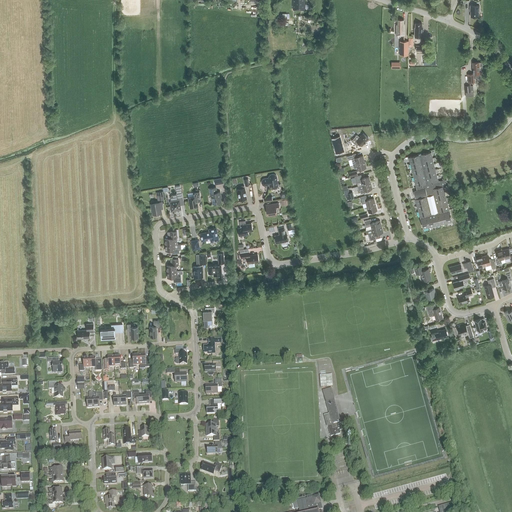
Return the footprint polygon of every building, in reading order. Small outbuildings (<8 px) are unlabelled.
[(313,3),(305,3),(304,0),(292,0),(293,10),(305,10),(305,8),(313,8),(313,3)] [(479,11),(479,6),(470,6),(470,11),(470,17),(478,17),(478,11),(479,11)] [(396,35),(404,35),(404,26),(403,26),(403,20),(397,20),(397,25),(396,25),(396,35)] [(414,28),(414,37),(422,38),(423,28),(422,27),(422,24),(415,24),(415,28),(414,28)] [(400,46),(400,56),(408,56),(408,41),(403,41),(403,46),(400,46)] [(428,41),(422,41),(422,46),(416,46),(416,51),(422,51),(422,52),(428,52),(428,41)] [(480,78),(480,74),(481,74),(481,68),(483,68),(482,62),(472,63),(473,74),(467,74),(467,82),(472,82),(474,82),(474,78),(480,78)] [(352,141),(354,143),(354,144),(357,146),(359,144),(361,146),(368,138),(363,134),(357,140),(355,138),(352,141)] [(331,139),(335,153),(343,151),(340,137),(331,139)] [(431,152),(409,158),(417,191),(415,191),(417,199),(415,199),(423,229),(452,222),(443,186),(441,187),(440,181),(438,181),(431,152)] [(351,159),(353,165),(364,162),(363,156),(357,157),(356,154),(347,156),(348,160),(351,159)] [(366,168),(364,162),(353,165),(354,169),(357,168),(357,170),(366,168)] [(276,188),(278,185),(276,176),(274,174),(272,174),(269,175),(268,178),(263,179),(262,180),(261,183),(262,185),(264,186),(269,185),(270,187),(271,189),(274,189),(276,188)] [(357,187),(362,185),(370,183),(369,177),(362,179),(361,175),(354,177),(356,183),(357,183),(358,186),(357,186),(357,187)] [(370,183),(362,185),(357,187),(358,190),(360,190),(361,194),(365,192),(364,191),(372,189),(370,183)] [(171,202),(170,202),(171,207),(170,207),(171,212),(176,211),(175,211),(181,210),(179,202),(183,202),(182,193),(181,193),(180,186),(175,187),(177,194),(176,194),(176,195),(172,195),(170,197),(171,202)] [(239,200),(247,199),(245,188),(244,188),(244,186),(240,186),(240,189),(237,189),(239,200)] [(211,196),(213,204),(221,203),(220,196),(220,192),(216,192),(215,187),(209,189),(210,196),(211,196)] [(348,189),(343,190),(345,194),(347,194),(348,199),(354,198),(352,192),(349,193),(348,189)] [(200,201),(200,198),(199,192),(193,193),(194,197),(188,198),(190,208),(198,207),(197,201),(200,201)] [(366,203),(367,207),(375,204),(374,198),(367,200),(366,197),(361,198),(362,204),(366,203)] [(161,213),(160,210),(163,209),(162,202),(151,204),(153,215),(161,213)] [(279,209),(278,203),(266,205),(267,211),(266,212),(266,213),(266,214),(267,214),(267,215),(272,214),(272,215),(273,216),(275,216),(276,215),(276,214),(277,213),(276,209),(279,209)] [(375,204),(367,207),(368,213),(377,210),(375,204)] [(366,227),(366,231),(381,227),(380,221),(372,223),(371,219),(364,221),(366,227)] [(248,234),(248,232),(252,231),(251,224),(246,224),(245,221),(239,222),(240,228),(238,228),(239,236),(248,234)] [(288,233),(294,232),(294,229),(293,223),(286,224),(287,230),(288,230),(288,233)] [(276,244),(288,241),(286,233),(285,234),(284,227),(278,228),(279,235),(274,236),(276,244)] [(383,232),(381,227),(366,231),(368,234),(369,240),(376,239),(375,235),(383,232)] [(202,241),(210,240),(211,242),(216,241),(217,241),(218,240),(216,229),(209,230),(209,232),(200,234),(202,241)] [(164,239),(165,245),(174,244),(174,245),(177,245),(176,232),(170,232),(170,239),(164,239)] [(200,249),(198,239),(190,241),(192,251),(200,249)] [(177,245),(174,245),(174,244),(165,245),(165,251),(173,250),(173,254),(179,253),(179,250),(180,250),(181,249),(181,244),(177,245)] [(502,250),(504,259),(510,257),(511,262),(511,261),(511,254),(510,255),(508,249),(502,250)] [(504,259),(502,250),(496,252),(498,258),(495,259),(496,265),(502,263),(501,260),(504,259)] [(248,264),(258,262),(257,253),(257,255),(249,256),(249,252),(240,253),(241,258),(247,258),(248,265),(248,264)] [(217,265),(213,266),(208,266),(208,273),(208,274),(213,273),(214,275),(213,275),(213,276),(221,275),(221,264),(224,263),(223,253),(218,254),(219,264),(217,265)] [(494,260),(490,262),(488,255),(482,257),(485,266),(491,265),(492,269),(496,268),(494,260)] [(485,266),(482,257),(476,258),(479,268),(485,266)] [(167,272),(176,271),(176,265),(178,265),(178,259),(172,260),(172,266),(166,266),(167,272)] [(460,264),(449,267),(451,274),(458,272),(458,273),(462,272),(460,264)] [(421,265),(414,267),(416,274),(421,273),(423,281),(431,279),(428,269),(423,270),(421,265)] [(194,278),(202,277),(202,270),(202,266),(193,267),(194,278)] [(485,278),(484,276),(481,277),(480,270),(476,271),(478,278),(479,278),(479,279),(485,278)] [(181,282),(181,274),(182,274),(182,271),(176,271),(167,272),(167,278),(173,278),(174,283),(181,282)] [(508,281),(511,280),(510,273),(506,274),(508,279),(502,281),(503,285),(501,286),(502,290),(510,288),(508,281)] [(458,277),(459,281),(453,283),(455,289),(464,287),(463,281),(470,279),(468,274),(458,277)] [(492,288),(496,287),(493,279),(487,280),(489,285),(484,286),(487,298),(494,296),(492,288)] [(431,297),(436,295),(434,289),(428,290),(426,288),(420,289),(421,293),(424,291),(426,299),(431,298),(431,297)] [(465,295),(458,297),(460,304),(469,301),(468,296),(472,294),(471,290),(464,292),(465,295)] [(435,304),(426,306),(429,317),(434,315),(436,320),(442,318),(439,307),(436,308),(435,304)] [(211,319),(212,319),(212,313),(214,313),(214,307),(205,308),(205,311),(203,311),(203,319),(204,319),(205,327),(209,326),(209,323),(211,323),(211,319)] [(480,319),(474,321),(476,327),(475,327),(476,331),(477,330),(478,333),(484,332),(484,330),(487,329),(485,321),(481,322),(480,319)] [(153,326),(149,327),(150,337),(157,337),(156,328),(160,327),(160,320),(153,321),(153,326)] [(86,330),(77,331),(78,339),(84,339),(90,339),(89,331),(93,331),(93,324),(86,324),(86,330)] [(131,338),(138,338),(138,327),(130,328),(130,324),(127,324),(127,331),(131,331),(131,338)] [(112,329),(101,330),(101,339),(115,338),(115,332),(123,332),(122,325),(111,325),(112,329)] [(460,325),(456,326),(459,334),(467,332),(469,338),(473,336),(472,333),(471,329),(467,330),(466,326),(461,327),(460,325)] [(432,341),(448,336),(446,329),(438,331),(437,328),(430,330),(432,337),(430,337),(432,341)] [(208,339),(208,346),(204,346),(204,353),(208,353),(208,354),(215,354),(214,344),(222,343),(222,338),(208,339)] [(177,365),(179,364),(179,365),(187,364),(186,353),(184,353),(183,350),(175,350),(175,354),(179,354),(179,358),(176,358),(175,360),(175,363),(177,365)] [(139,355),(139,365),(140,365),(140,369),(145,369),(145,368),(149,367),(149,361),(145,362),(145,354),(139,355)] [(137,367),(137,365),(139,365),(139,355),(133,355),(133,362),(129,362),(129,368),(133,368),(133,367),(137,367)] [(108,356),(108,365),(104,366),(104,371),(108,371),(108,367),(114,367),(114,356),(108,356)] [(121,369),(126,369),(125,363),(120,363),(120,356),(114,356),(114,367),(121,366),(121,369)] [(101,364),(95,365),(95,357),(89,358),(89,368),(95,367),(95,371),(102,371),(101,364)] [(61,373),(61,372),(62,372),(62,368),(62,363),(58,364),(58,362),(54,362),(54,358),(47,359),(48,362),(50,362),(50,367),(52,367),(53,373),(57,373),(58,374),(61,374),(61,373)] [(89,368),(89,358),(83,358),(83,365),(79,365),(79,372),(84,371),(84,368),(89,368)] [(0,371),(5,371),(6,375),(15,375),(14,368),(9,368),(9,363),(8,363),(7,362),(5,362),(4,363),(0,363),(0,371)] [(214,374),(214,372),(216,372),(216,368),(220,368),(220,362),(213,362),(213,365),(204,366),(205,372),(207,372),(207,374),(208,375),(210,376),(212,376),(213,375),(214,374)] [(175,374),(175,382),(187,382),(186,374),(175,374)] [(319,376),(320,388),(332,387),(331,375),(319,376)] [(6,393),(12,392),(11,387),(17,387),(17,379),(1,379),(1,385),(0,385),(0,392),(3,393),(3,394),(6,394),(6,393)] [(222,380),(214,380),(215,385),(205,386),(206,394),(218,393),(217,388),(222,387),(222,380)] [(55,398),(63,397),(63,391),(63,386),(57,387),(56,382),(49,383),(49,389),(54,389),(55,398)] [(322,391),(325,402),(331,425),(327,426),(330,436),(340,433),(339,430),(341,430),(339,423),(340,423),(331,389),(322,391)] [(152,402),(152,397),(152,391),(146,391),(146,395),(142,396),(143,405),(149,404),(149,402),(152,402)] [(133,403),(137,403),(137,405),(143,405),(142,396),(139,396),(139,392),(132,392),(133,403)] [(92,393),(93,398),(92,398),(93,408),(99,407),(99,400),(103,399),(102,393),(96,394),(96,393),(92,393)] [(119,396),(120,406),(126,406),(126,399),(131,399),(130,393),(123,394),(123,396),(119,396)] [(179,405),(187,404),(187,397),(187,393),(179,394),(179,405)] [(0,412),(3,412),(4,413),(7,413),(7,412),(12,412),(12,406),(18,406),(18,398),(2,399),(2,405),(0,404),(0,412)] [(221,399),(214,399),(214,404),(210,405),(210,407),(206,407),(207,414),(218,413),(217,405),(221,404),(221,399)] [(56,416),(60,416),(60,415),(65,415),(65,405),(62,405),(62,402),(57,403),(53,403),(53,406),(55,406),(56,411),(55,412),(56,416)] [(6,419),(6,420),(0,420),(0,428),(2,429),(2,430),(6,430),(6,429),(12,429),(11,419),(6,419)] [(206,431),(216,430),(216,427),(219,427),(218,419),(213,420),(213,425),(206,425),(206,431)] [(139,439),(142,439),(142,437),(148,437),(148,428),(141,428),(141,431),(138,432),(139,439)] [(124,445),(128,444),(135,444),(135,437),(131,438),(130,429),(123,430),(124,445)] [(114,435),(110,435),(110,430),(103,431),(103,441),(107,441),(107,446),(115,445),(114,435)] [(216,430),(206,431),(206,437),(213,436),(214,441),(219,441),(219,434),(216,434),(216,430)] [(81,440),(81,432),(69,433),(69,436),(64,436),(65,443),(70,442),(70,441),(81,440)] [(7,442),(0,442),(0,443),(0,449),(6,449),(6,451),(13,450),(13,445),(15,445),(15,438),(7,438),(7,442)] [(207,446),(207,454),(218,454),(217,450),(221,450),(221,442),(214,442),(215,446),(207,446)] [(151,455),(145,455),(138,455),(138,464),(143,464),(143,463),(152,462),(151,455)] [(11,463),(10,463),(10,457),(3,457),(3,461),(3,463),(1,463),(1,470),(11,470),(11,463)] [(114,458),(110,458),(102,459),(103,470),(111,469),(111,465),(114,464),(114,458)] [(219,473),(222,465),(216,463),(214,467),(204,463),(201,470),(213,475),(215,471),(219,473)] [(136,467),(137,474),(143,474),(143,479),(149,478),(153,478),(152,471),(144,471),(144,467),(136,467)] [(33,480),(33,473),(21,473),(21,482),(30,482),(30,480),(33,480)] [(115,474),(108,474),(108,477),(103,477),(104,484),(116,484),(116,476),(115,477),(115,474)] [(184,475),(184,474),(179,474),(180,479),(181,485),(188,485),(188,491),(196,491),(195,483),(190,483),(190,474),(184,475)] [(8,478),(8,477),(1,477),(1,487),(15,486),(15,478),(8,478)] [(147,496),(147,498),(154,498),(153,492),(152,493),(152,486),(144,486),(144,496),(147,496)] [(105,502),(106,502),(107,509),(114,508),(113,497),(116,497),(116,491),(109,491),(109,497),(105,497),(105,502)] [(2,502),(3,509),(12,509),(13,509),(13,501),(12,501),(11,494),(4,494),(4,500),(5,500),(5,502),(4,502),(2,502)] [(305,496),(297,498),(297,501),(293,502),(294,510),(298,509),(299,511),(310,511),(318,510),(323,509),(319,494),(311,496),(311,497),(305,498),(305,496)]
